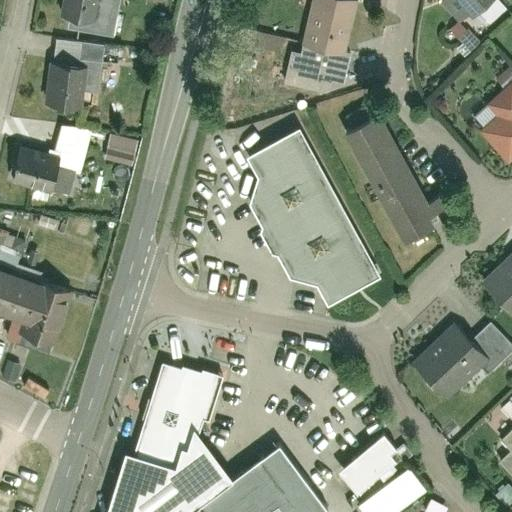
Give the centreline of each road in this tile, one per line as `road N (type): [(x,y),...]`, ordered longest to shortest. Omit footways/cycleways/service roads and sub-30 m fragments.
road 1 (tertiary): [(124,290),(203,0)]
road 2 (residential): [(402,0),(403,83),(430,136),(501,221)]
road 3 (residential): [(367,349),(124,290)]
road 4 (residential): [(486,511),(367,349)]
road 5 (residential): [(367,349),(501,221)]
road 6 (tertiary): [(78,440),(124,290)]
